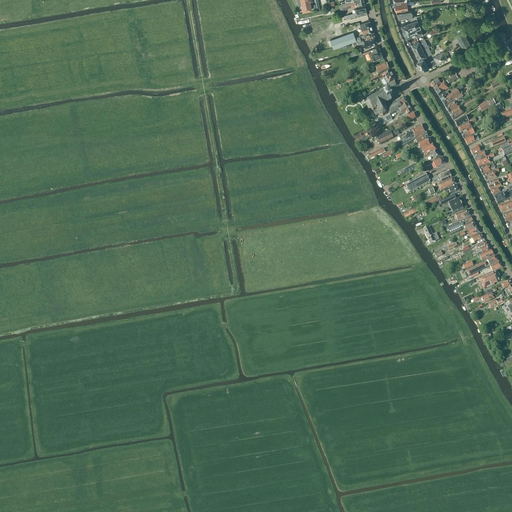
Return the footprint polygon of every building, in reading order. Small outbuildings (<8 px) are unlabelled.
[(310,3),(310,1),(312,1),(312,0),(297,0),(298,5),(301,5),(303,12),(311,10),(309,3),(310,3)] [(407,6),(414,5),(413,1),(403,3),(394,5),(396,12),(408,10),(407,6)] [(347,8),(356,7),(355,2),(346,4),(342,5),(342,4),(339,5),(340,10),(347,9),(347,8)] [(367,13),(365,7),(355,9),(354,10),(355,13),(350,15),(350,18),(356,16),(367,13)] [(410,18),(411,21),(417,19),(416,17),(413,17),(412,10),(397,13),(399,19),(410,18)] [(416,36),(417,36),(417,37),(423,35),(422,32),(420,28),(419,25),(417,20),(402,26),(404,31),(403,31),(404,34),(405,34),(406,38),(416,35),(416,36)] [(369,21),(359,25),(363,35),(373,32),(369,21)] [(364,37),(365,40),(375,37),(373,32),(363,35),(358,37),(356,31),(330,40),(333,49),(352,42),(356,41),(355,38),(361,36),(362,38),(364,37)] [(470,44),(463,31),(455,36),(463,49),(470,44)] [(409,46),(419,41),(417,37),(417,36),(416,36),(415,36),(407,40),(409,46)] [(357,40),(357,41),(358,45),(364,43),(365,48),(377,44),(375,37),(365,40),(361,41),(360,39),(357,40)] [(419,60),(432,54),(429,48),(430,47),(429,44),(427,45),(424,39),(412,45),(419,60)] [(372,49),(367,51),(368,53),(370,52),(372,57),(371,58),(373,63),(378,61),(377,60),(380,59),(380,60),(383,58),(383,57),(380,51),(378,46),(372,49)] [(429,68),(437,63),(438,65),(447,59),(443,52),(433,57),(434,58),(426,62),(427,63),(427,64),(423,58),(418,62),(417,61),(417,62),(423,72),(429,68)] [(378,75),(379,74),(389,70),(386,64),(376,68),(378,75)] [(387,85),(394,81),(395,81),(389,71),(381,75),(378,77),(378,76),(370,80),(372,84),(383,78),(387,85)] [(449,84),(457,79),(456,76),(447,81),(449,84)] [(431,84),(434,89),(444,83),(442,79),(439,81),(438,79),(431,84)] [(388,90),(396,86),(394,81),(387,85),(385,86),(388,90)] [(443,92),(448,89),(444,83),(434,89),(438,96),(444,92),(443,92)] [(447,91),(439,97),(445,107),(454,100),(455,100),(456,99),(462,95),(463,94),(460,91),(463,89),(461,86),(456,90),(457,90),(450,96),(447,91)] [(388,110),(386,107),(388,106),(387,104),(392,102),(391,99),(393,98),(390,93),(387,94),(386,91),(368,101),(367,101),(366,106),(368,110),(369,111),(373,112),(376,116),(379,115),(380,115),(383,116),(386,114),(387,114),(388,110)] [(398,108),(400,107),(400,108),(402,106),(407,104),(404,98),(388,106),(386,107),(388,110),(389,113),(398,108)] [(479,107),(482,113),(496,105),(493,100),(479,107)] [(445,107),(449,114),(459,108),(455,101),(445,107)] [(407,115),(412,112),(407,104),(402,106),(400,108),(399,108),(400,111),(402,114),(405,112),(407,115)] [(460,107),(449,114),(453,120),(463,113),(460,107)] [(499,113),(496,107),(491,110),(494,116),(499,113)] [(511,109),(501,114),(503,119),(511,116),(511,109)] [(392,131),(394,131),(395,132),(406,126),(404,122),(407,120),(409,123),(416,118),(413,113),(406,117),(403,119),(402,118),(394,123),(392,120),(391,117),(394,116),(392,114),(390,115),(379,121),(381,126),(387,123),(388,126),(389,125),(392,131)] [(454,123),(458,128),(468,122),(465,116),(462,118),(454,123)] [(471,124),(476,122),(475,119),(469,122),(458,128),(460,133),(472,128),(471,124)] [(504,122),(502,119),(488,126),(490,130),(498,126),(497,125),(504,122)] [(420,125),(411,130),(414,135),(415,137),(424,131),(420,125)] [(390,129),(376,134),(380,143),(394,138),(390,129)] [(461,134),(464,139),(471,136),(474,134),(472,129),(461,134)] [(424,131),(415,137),(414,135),(410,138),(409,138),(410,139),(401,144),(400,144),(401,146),(415,139),(418,144),(428,137),(424,131)] [(410,139),(409,138),(410,138),(407,133),(399,137),(401,141),(400,141),(401,144),(410,139)] [(476,135),(464,140),(467,146),(475,142),(479,140),(476,135)] [(433,144),(429,138),(419,144),(422,150),(426,147),(433,144)] [(506,142),(503,138),(492,143),(494,148),(506,142)] [(507,142),(500,145),(502,149),(511,146),(511,145),(511,139),(508,141),(508,142),(507,142)] [(433,144),(422,150),(425,157),(431,154),(437,151),(433,144)] [(483,148),(482,146),(470,151),(473,156),(481,152),(479,150),(483,148)] [(511,148),(511,146),(502,149),(505,156),(511,152),(511,148)] [(368,156),(371,160),(386,152),(383,148),(368,156)] [(487,150),(473,156),(476,161),(486,157),(484,154),(488,152),(487,150)] [(403,152),(395,156),(397,160),(405,156),(406,158),(409,157),(408,154),(406,151),(403,152)] [(436,160),(441,157),(437,151),(431,154),(432,157),(434,156),(436,160)] [(479,168),(487,164),(490,163),(489,159),(494,157),(493,154),(486,158),(476,161),(479,168)] [(433,164),(436,169),(445,164),(441,158),(435,161),(434,160),(424,165),(426,168),(427,167),(428,167),(433,164)] [(482,175),(491,171),(490,170),(495,168),(492,163),(490,163),(487,164),(488,165),(479,168),(482,175)] [(404,169),(406,173),(416,169),(414,165),(404,169)] [(491,172),(483,175),(486,181),(496,178),(495,174),(499,172),(498,169),(491,172)] [(439,183),(440,184),(445,182),(444,181),(451,178),(451,177),(451,176),(451,175),(449,174),(448,172),(435,178),(432,180),(433,182),(440,179),(441,182),(439,183)] [(426,176),(425,174),(409,182),(410,184),(407,186),(410,193),(430,182),(427,176),(426,176)] [(453,178),(445,182),(440,184),(440,185),(438,186),(441,192),(446,189),(456,184),(453,178)] [(501,183),(504,182),(503,178),(487,183),(490,190),(499,188),(502,187),(501,183)] [(452,195),(459,191),(456,185),(446,190),(444,191),(445,193),(447,192),(447,191),(449,190),(451,195),(452,195)] [(490,191),(493,196),(502,194),(506,191),(505,189),(501,191),(499,188),(490,191)] [(511,190),(494,199),(497,205),(511,197),(511,190)] [(459,199),(456,200),(454,195),(439,201),(440,203),(443,202),(445,205),(448,203),(448,204),(452,212),(447,214),(448,216),(453,214),(464,209),(459,199)] [(425,203),(427,207),(441,200),(440,197),(437,198),(437,197),(425,203)] [(511,201),(498,206),(501,213),(511,209),(511,201)] [(416,208),(412,211),(409,212),(403,215),(405,218),(413,214),(418,211),(416,208)] [(455,215),(458,221),(470,216),(468,211),(455,215)] [(506,222),(511,219),(511,211),(510,212),(502,215),(506,222)] [(466,219),(462,221),(447,228),(450,235),(465,228),(466,231),(476,227),(471,217),(466,219)] [(435,242),(435,241),(439,240),(436,234),(432,235),(429,227),(423,230),(430,244),(435,242)] [(470,238),(480,233),(476,227),(467,231),(459,234),(461,237),(465,235),(465,234),(468,233),(470,238)] [(473,246),(475,244),(476,246),(485,241),(484,240),(480,234),(475,237),(472,239),(474,242),(471,244),(473,246)] [(480,249),(488,246),(485,241),(476,246),(475,246),(477,250),(480,249)] [(491,251),(488,246),(480,249),(477,250),(475,251),(476,254),(481,252),(483,254),(491,251)] [(441,251),(435,254),(438,261),(444,258),(442,255),(443,255),(441,251)] [(494,256),(491,251),(483,254),(481,252),(476,254),(478,258),(480,257),(482,261),(494,256)] [(478,266),(465,273),(467,277),(490,266),(493,265),(498,262),(494,256),(491,258),(487,260),(489,264),(487,265),(486,262),(478,266)] [(502,268),(498,263),(490,267),(492,271),(493,273),(496,271),(502,268)] [(497,272),(497,271),(496,271),(493,273),(492,271),(478,278),(480,283),(481,283),(482,285),(482,286),(484,290),(494,285),(494,284),(497,283),(502,281),(497,272)] [(501,284),(504,289),(511,284),(509,280),(501,284)] [(492,290),(487,292),(475,298),(474,298),(475,301),(478,299),(478,300),(482,298),(484,303),(494,298),(492,293),(493,293),(492,290)] [(498,306),(498,305),(504,302),(502,299),(498,301),(497,299),(488,304),(491,309),(498,306)] [(511,331),(499,337),(501,342),(511,337),(511,331)]
